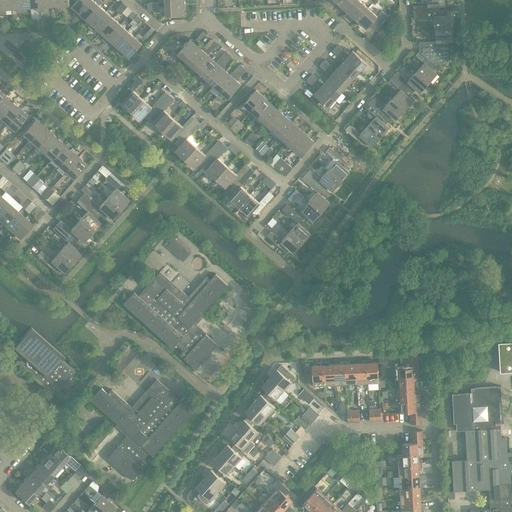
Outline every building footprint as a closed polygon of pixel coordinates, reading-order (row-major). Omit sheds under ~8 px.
[(11,0),(1,0),(2,14),(5,14),(6,13),(6,10),(12,9),(11,0)] [(20,0),(11,0),(12,9),(18,9),(18,12),(19,13),(22,13),(20,0)] [(30,0),(20,0),(22,13),(24,13),(25,12),(25,9),(31,8),(30,0)] [(39,0),(30,0),(31,8),(37,8),(37,11),(38,12),(41,12),(39,0)] [(49,0),(39,0),(41,12),(43,12),(44,11),(44,8),(50,7),(49,0)] [(59,0),(49,0),(50,7),(56,7),(56,10),(57,11),(60,11),(59,0)] [(69,0),(59,0),(60,11),(62,11),(64,10),(63,6),(70,6),(69,0)] [(74,15),(76,17),(90,0),(77,0),(72,7),(76,11),(74,13),(74,15)] [(92,0),(90,0),(76,17),(78,19),(80,18),(82,16),(86,20),(99,5),(92,0)] [(341,0),(338,4),(347,12),(358,0),(341,0)] [(359,0),(358,0),(347,12),(357,21),(368,8),(359,0)] [(413,7),(414,13),(439,11),(438,6),(445,6),(444,0),(427,0),(428,6),(413,7)] [(123,3),(119,7),(124,11),(128,7),(123,3)] [(99,5),(86,20),(91,24),(88,26),(89,28),(90,30),(106,12),(99,5)] [(185,5),(165,6),(166,16),(185,15),(185,5)] [(124,11),(119,7),(116,11),(121,15),(124,11)] [(368,8),(357,21),(366,29),(370,25),(376,31),(388,17),(382,11),(377,16),(368,8)] [(439,11),(414,13),(414,19),(435,17),(435,29),(452,28),(452,16),(445,16),(445,11),(439,11)] [(106,12),(90,30),(92,31),(94,31),(96,29),(101,33),(113,18),(106,12)] [(137,16),(134,19),(139,24),(142,20),(137,16)] [(113,18),(101,33),(105,36),(103,39),(103,41),(105,42),(120,25),(113,18)] [(139,24),(134,19),(130,23),(135,28),(139,24)] [(120,25),(105,42),(107,44),(108,44),(111,41),(115,45),(128,31),(120,25)] [(152,28),(144,36),(147,39),(154,31),(152,28)] [(422,49),(420,51),(436,66),(439,69),(449,57),(448,46),(447,46),(447,42),(453,41),(452,28),(435,29),(436,41),(422,42),(422,49)] [(128,31),(115,45),(119,49),(117,52),(117,53),(119,55),(135,37),(128,31)] [(203,31),(196,40),(199,42),(206,35),(205,33),(203,31)] [(135,37),(119,55),(121,57),(123,57),(125,54),(130,58),(142,44),(135,37)] [(178,54),(185,60),(198,46),(190,39),(178,54)] [(202,50),(198,46),(185,60),(192,67),(215,41),(213,39),(211,40),(202,50)] [(192,67),(199,73),(212,59),(208,55),(217,45),(217,43),(215,41),(192,67)] [(335,48),(346,58),(360,71),(367,64),(353,51),(349,55),(339,46),(337,46),(335,48)] [(335,48),(333,51),(333,52),(343,61),(340,66),(354,78),(360,71),(346,58),(335,48)] [(424,63),(416,72),(429,84),(437,74),(432,70),(436,66),(420,51),(416,56),(424,63)] [(216,62),(212,59),(199,73),(207,80),(221,63),(229,54),(227,52),(225,52),(216,62)] [(226,72),(222,68),(231,58),(231,56),(229,54),(221,63),(207,80),(214,86),(226,72)] [(336,70),(326,61),(324,61),(322,63),(333,73),(348,85),(354,78),(340,66),(336,70)] [(348,85),(322,63),(320,65),(320,67),(331,76),(327,80),(341,93),(348,85)] [(214,86),(221,92),(243,67),(241,65),(240,65),(230,75),(226,72),(214,86)] [(243,67),(221,92),(228,99),(241,85),(236,81),(246,70),(245,69),(243,67)] [(397,72),(393,76),(412,93),(415,89),(420,93),(429,84),(416,72),(408,81),(397,72)] [(327,80),(323,84),(313,75),(311,75),(309,77),(335,100),(341,93),(327,80)] [(122,104),(131,112),(143,99),(134,91),(143,81),(139,76),(122,95),(126,99),(122,104)] [(400,90),(392,99),(405,110),(413,101),(408,96),(412,93),(393,76),(389,80),(400,90)] [(318,90),(314,95),(328,107),(335,100),(309,77),(308,79),(308,81),(318,90)] [(243,104),(251,111),(263,97),(256,90),(243,104)] [(143,99),(131,112),(141,121),(145,116),(149,119),(153,115),(170,96),(165,92),(152,107),(143,99)] [(170,96),(153,115),(157,118),(153,123),(162,132),(174,119),(165,111),(174,100),(170,96)] [(5,97),(0,103),(0,117),(13,104),(5,97)] [(263,97),(251,111),(258,117),(271,103),(263,97)] [(373,98),(369,103),(388,119),(391,116),(396,120),(405,110),(392,99),(384,108),(373,98)] [(271,103),(258,117),(265,124),(278,110),(271,103)] [(376,117),(368,126),(381,137),(389,128),(384,123),(388,119),(369,103),(365,107),(376,117)] [(13,104),(0,117),(7,124),(20,110),(13,104)] [(20,110),(7,124),(14,131),(27,117),(20,110)] [(278,110),(265,124),(272,130),(285,116),(278,110)] [(174,119),(162,132),(172,140),(176,135),(180,139),(197,120),(192,116),(183,127),(174,119)] [(285,116),(272,130),(279,137),(292,122),(285,116)] [(231,129),(233,131),(241,122),(238,119),(231,127),(231,129)] [(22,134),(30,140),(42,126),(35,120),(22,134)] [(197,120),(180,139),(176,143),(180,147),(175,152),(185,160),(197,147),(188,139),(201,124),(197,120)] [(241,122),(233,131),(235,133),(237,132),(244,125),(241,122)] [(292,122),(279,137),(287,143),(299,129),(292,122)] [(381,137),(368,126),(360,135),(349,125),(345,130),(364,146),(367,142),(372,147),(381,137)] [(42,126),(30,140),(37,147),(49,133),(42,126)] [(299,129),(287,143),(294,149),(306,135),(299,129)] [(246,142),(248,143),(255,135),(252,132),(245,140),(246,142)] [(49,133),(37,147),(44,153),(57,139),(49,133)] [(255,135),(248,143),(250,145),(252,145),(258,138),(255,135)] [(306,135),(294,149),(301,156),(314,142),(306,135)] [(57,139),(44,153),(51,160),(64,145),(57,139)] [(197,147),(185,160),(195,169),(199,164),(203,167),(207,163),(224,144),(219,140),(206,155),(197,147)] [(224,144),(207,163),(211,166),(206,171),(216,179),(227,167),(219,159),(228,148),(224,144)] [(64,145),(51,160),(58,166),(71,152),(64,145)] [(260,154),(262,156),(270,148),(267,145),(260,153),(260,154)] [(336,162),(329,170),(341,182),(350,172),(345,168),(348,164),(330,147),(326,152),(336,162)] [(270,148),(262,156),(264,158),(266,158),(273,150),(270,148)] [(6,149),(0,155),(0,158),(7,165),(15,157),(6,149)] [(71,152),(58,166),(65,172),(78,158),(71,152)] [(78,158),(65,172),(73,179),(86,165),(78,158)] [(274,167),(276,169),(284,160),(281,158),(274,165),(274,167)] [(284,160),(276,169),(284,176),(286,176),(293,168),(284,160)] [(13,170),(15,172),(22,163),(19,161),(12,168),(13,170)] [(22,163),(15,172),(17,174),(18,174),(25,166),(22,163)] [(227,167),(216,179),(225,188),(230,183),(234,187),(250,168),(246,164),(236,174),(227,167)] [(250,168),(234,187),(230,191),(234,194),(229,199),(239,208),(250,195),(241,187),(255,172),(250,168)] [(310,170),(306,174),(324,191),(328,187),(333,191),(341,182),(329,170),(321,179),(310,170)] [(27,183),(29,185),(36,176),(33,173),(27,181),(27,183)] [(324,191),(306,174),(302,179),(317,192),(309,201),(322,213),(330,203),(325,199),(329,195),(324,191)] [(94,175),(88,181),(92,184),(97,178),(94,175)] [(115,189),(107,198),(120,210),(129,200),(124,196),(127,192),(109,175),(105,180),(115,189)] [(36,176),(29,185),(31,186),(33,186),(39,179),(36,176)] [(12,184),(9,188),(13,193),(17,189),(12,184)] [(41,195),(43,197),(51,189),(48,186),(41,194),(41,195)] [(13,193),(9,188),(5,192),(10,197),(13,193)] [(51,189),(43,197),(45,199),(47,199),(54,192),(51,189)] [(250,195),(239,208),(249,216),(253,211),(257,215),(273,196),(269,192),(259,203),(250,195)] [(84,193),(80,198),(99,215),(103,219),(107,215),(112,219),(120,210),(107,198),(99,207),(84,193)] [(27,197),(23,201),(28,205),(31,201),(27,197)] [(87,212),(79,221),(92,233),(100,223),(95,219),(99,215),(80,198),(76,202),(87,212)] [(4,199),(0,202),(0,217),(11,205),(4,199)] [(28,205),(23,201),(19,205),(24,209),(28,205)] [(290,201),(286,205),(305,222),(308,218),(313,222),(322,213),(309,201),(301,210),(290,201)] [(11,205),(0,217),(0,222),(1,222),(5,226),(18,212),(11,205)] [(305,222),(286,205),(282,210),(298,223),(290,232),(303,244),(311,234),(306,230),(310,226),(305,222)] [(41,210),(34,218),(36,220),(43,212),(41,210)] [(278,211),(273,217),(276,219),(281,214),(278,211)] [(18,212),(5,226),(9,230),(7,232),(7,234),(9,236),(25,218),(18,212)] [(25,218),(9,236),(11,237),(13,237),(15,235),(20,239),(32,225),(25,218)] [(60,220),(56,225),(75,242),(78,238),(83,242),(92,233),(79,221),(71,230),(60,220)] [(75,242),(56,225),(52,229),(68,243),(60,252),(72,263),(81,254),(76,249),(79,245),(75,242)] [(303,244),(290,232),(282,241),(271,232),(267,236),(285,253),(289,249),(294,253),(303,244)] [(167,247),(170,250),(175,244),(172,241),(170,244),(167,247)] [(72,263),(60,252),(52,261),(41,251),(37,256),(55,272),(59,268),(64,273),(72,263)] [(143,299),(139,296),(135,292),(124,304),(173,348),(176,344),(183,351),(180,355),(196,370),(218,345),(196,325),(207,313),(205,311),(228,285),(216,274),(210,280),(206,277),(188,297),(173,283),(170,286),(157,275),(149,284),(153,288),(143,299)] [(219,319),(216,323),(223,328),(226,325),(219,319)] [(31,328),(14,348),(22,355),(15,363),(53,397),(75,372),(62,360),(64,357),(31,328)] [(511,342),(499,343),(500,373),(511,371),(511,342)] [(391,357),(379,358),(380,366),(392,365),(391,357)] [(362,363),(356,363),(357,384),(368,383),(367,360),(361,360),(362,363)] [(372,360),(367,360),(368,383),(379,383),(378,362),(372,363),(372,360)] [(399,369),(399,380),(420,379),(419,360),(407,361),(407,368),(399,369)] [(340,364),(334,365),(336,385),(346,385),(345,361),(340,362),(340,364)] [(350,361),(345,361),(346,385),(357,384),(356,363),(350,364),(350,361)] [(325,386),(323,362),(318,363),(318,366),(312,366),(313,386),(325,386)] [(329,362),(323,362),(325,386),(336,385),(334,365),(329,365),(329,362)] [(119,363),(116,366),(123,371),(126,368),(119,363)] [(278,370),(270,378),(284,391),(297,378),(283,365),(278,370)] [(284,391),(270,378),(262,387),(277,400),(280,403),(281,403),(288,395),(284,391)] [(397,389),(397,391),(423,389),(423,386),(420,386),(420,379),(399,380),(400,389),(397,389)] [(150,394),(146,391),(132,407),(112,389),(108,393),(102,388),(91,400),(117,424),(115,426),(127,437),(108,459),(132,481),(147,464),(143,461),(150,453),(153,456),(197,408),(185,397),(178,405),(166,395),(169,390),(160,382),(150,394)] [(457,424),(457,431),(466,430),(467,460),(452,461),(454,491),(454,492),(489,490),(490,509),(470,510),(470,511),(511,511),(511,452),(508,453),(507,438),(502,438),(501,429),(501,428),(501,425),(502,425),(501,420),(500,402),(502,402),(501,387),(471,388),(472,393),(452,394),(454,424),(457,424)] [(423,389),(397,391),(397,392),(400,392),(400,402),(421,400),(420,393),(423,393),(423,389)] [(261,395),(253,403),(268,417),(276,408),(261,395)] [(309,395),(305,399),(309,403),(313,399),(309,395)] [(421,400),(400,402),(401,413),(409,412),(421,412),(421,400)] [(268,417),(253,403),(245,412),(260,425),(268,417)] [(311,407),(307,411),(316,419),(320,415),(311,407)] [(316,419),(307,411),(302,416),(312,424),(316,419)] [(245,420),(237,428),(251,442),(259,433),(245,420)] [(255,445),(251,442),(237,428),(229,437),(247,454),(255,445)] [(291,429),(287,433),(296,441),(300,437),(291,429)] [(103,433),(98,439),(101,443),(107,436),(103,433)] [(296,441),(287,433),(283,438),(292,446),(296,441)] [(403,444),(403,455),(419,454),(419,455),(424,454),(423,443),(411,443),(403,444)] [(57,445),(48,455),(61,466),(70,457),(57,445)] [(228,445),(220,453),(235,467),(243,458),(228,445)] [(273,449),(269,453),(278,461),(282,457),(273,449)] [(235,467),(220,453),(212,462),(227,475),(235,467)] [(278,461),(269,453),(265,458),(274,466),(278,461)] [(398,455),(399,466),(422,465),(422,460),(419,460),(419,455),(419,454),(403,455),(398,455)] [(48,455),(40,464),(53,476),(61,466),(48,455)] [(40,464),(32,473),(45,485),(53,476),(40,464)] [(422,465),(399,466),(399,477),(420,476),(419,470),(422,470),(422,465)] [(79,466),(76,469),(83,475),(86,472),(79,466)] [(253,468),(245,477),(250,481),(258,472),(253,468)] [(212,470),(204,479),(218,492),(226,483),(212,470)] [(340,470),(333,478),(338,482),(345,474),(340,470)] [(32,473),(23,483),(36,494),(45,485),(32,473)] [(420,476),(399,477),(400,488),(423,486),(423,481),(420,481),(420,476)] [(218,492),(204,479),(196,487),(201,492),(198,495),(198,496),(199,497),(205,503),(208,504),(209,502),(218,492)] [(277,488),(270,496),(287,511),(290,508),(288,506),(292,501),(286,496),(290,491),(278,480),(277,481),(273,485),(277,488)] [(66,481),(63,484),(69,490),(72,487),(66,481)] [(36,494),(23,483),(15,492),(28,504),(36,494)] [(69,490),(63,484),(60,488),(67,494),(69,490)] [(97,492),(89,485),(86,488),(94,495),(95,495),(97,492)] [(423,486),(400,488),(400,499),(421,497),(421,492),(423,491),(423,486)] [(314,492),(312,490),(304,499),(306,501),(303,504),(308,509),(306,511),(307,511),(311,511),(325,497),(317,489),(314,492)] [(369,496),(361,489),(358,492),(366,499),(369,496)] [(89,499),(94,503),(94,502),(106,511),(112,511),(111,511),(115,506),(97,492),(95,495),(94,495),(91,499),(90,498),(89,499)] [(270,496),(262,504),(271,511),(286,511),(287,511),(270,496)] [(325,497),(311,511),(326,511),(333,504),(325,497)] [(421,497),(400,499),(401,510),(424,508),(424,503),(421,503),(421,497)] [(74,503),(78,506),(82,501),(78,498),(74,503)] [(239,498),(232,506),(236,509),(243,501),(239,498)] [(49,500),(46,503),(53,509),(56,506),(49,500)] [(90,507),(82,501),(78,506),(85,511),(86,511),(88,510),(90,507)] [(106,511),(94,502),(94,503),(90,507),(88,510),(90,511),(106,511)] [(50,511),(53,509),(46,503),(43,506),(49,511),(50,511)] [(222,511),(226,507),(221,503),(213,511),(222,511)] [(342,511),(340,511),(355,511),(356,511),(348,503),(342,511)]
